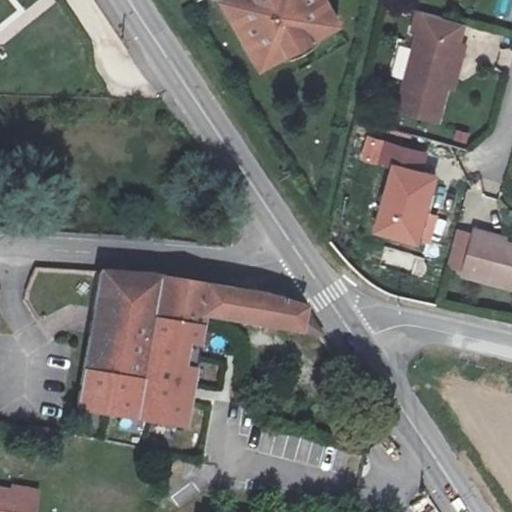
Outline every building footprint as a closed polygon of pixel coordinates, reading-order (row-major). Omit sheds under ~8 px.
[(329,0),(224,0),(265,69),(343,24),(329,0)] [(439,122),(449,88),(456,61),(462,63),(466,47),(419,33),(398,111),(439,122)] [(455,90),(462,63),(456,61),(449,88),(455,90)] [(427,195),(430,196),(435,177),(421,173),(426,155),(387,145),(382,164),(395,167),(378,232),(415,242),(427,195)] [(427,195),(415,242),(423,244),(436,198),(430,196),(427,195)] [(468,277),(511,288),(511,246),(503,244),(504,238),(481,232),(468,277)] [(98,270),(83,372),(143,381),(148,345),(139,336),(141,317),(152,319),(157,274),(148,272),(98,270)] [(157,274),(152,319),(199,325),(202,315),(205,281),(157,274)] [(205,281),(202,315),(319,330),(302,305),(248,288),(205,281)] [(143,381),(83,372),(76,408),(82,409),(183,425),(199,325),(152,319),(141,317),(139,336),(148,345),(143,381)] [(28,430),(26,449),(57,454),(59,436),(28,430)] [(0,511),(33,511),(35,500),(0,495),(0,511)]
